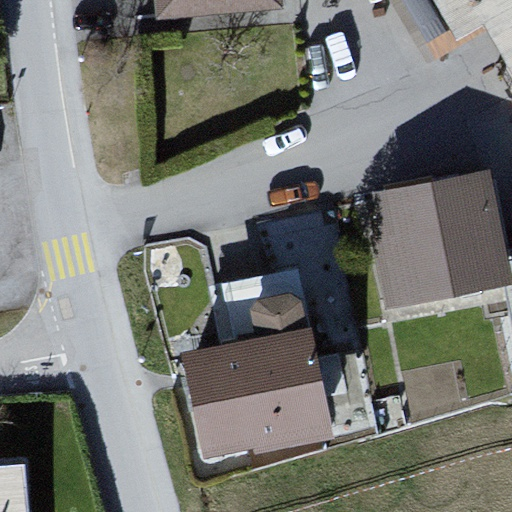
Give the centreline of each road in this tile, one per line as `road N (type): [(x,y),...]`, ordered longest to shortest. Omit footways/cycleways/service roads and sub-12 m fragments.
road 1 (unknown): [(67,224),(455,78)]
road 2 (residential): [(39,0),(83,348)]
road 3 (residential): [(83,348),(121,511)]
